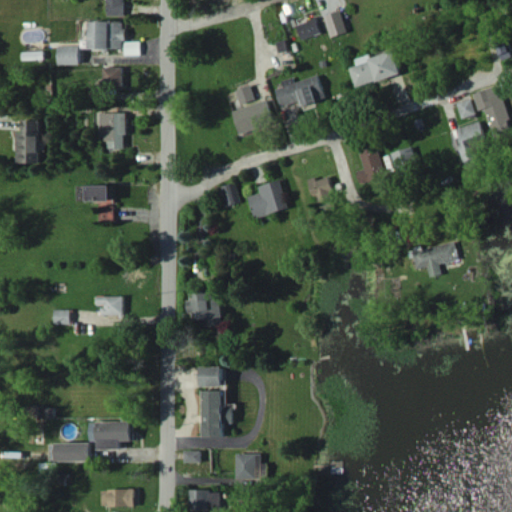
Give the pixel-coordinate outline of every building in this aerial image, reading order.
[(109,0),(109,15),(125,15),(125,0),(109,0)] [(324,15),(331,37),(348,31),(341,10),(324,15)] [(297,23),(302,39),(322,33),(317,17),(297,23)] [(91,48),(127,48),(126,20),(91,20),(91,48)] [(127,55),(142,54),(142,40),(126,40),(127,55)] [(82,64),(82,45),(59,45),(60,64),(82,64)] [(357,87),(403,72),(396,50),(371,57),(370,53),(356,58),(358,64),(350,67),(357,87)] [(125,82),(125,66),(105,67),(105,82),(125,82)] [(295,81),(293,77),(282,80),(283,86),(276,88),(281,106),(301,101),(303,106),(326,100),(320,75),(295,81)] [(237,89),(241,103),(256,99),(252,85),(237,89)] [(475,92),(480,110),(487,108),(495,137),(511,132),(511,123),(504,95),(500,96),(497,85),(475,92)] [(104,100),(104,87),(94,87),(94,100),(104,100)] [(463,118),(477,114),(473,98),(459,102),(463,118)] [(233,110),(241,133),(275,122),(268,99),(233,110)] [(102,112),(102,138),(108,138),(108,148),(128,148),(127,112),(102,112)] [(42,163),(43,119),(25,119),(25,131),(20,131),(20,162),(42,163)] [(467,167),(480,164),(477,153),(489,150),(482,121),(457,127),(467,167)] [(358,171),(361,183),(388,175),(378,144),(361,149),(366,168),(358,171)] [(393,152),(399,169),(419,163),(414,145),(393,152)] [(311,181),(319,204),(337,197),(329,174),(311,181)] [(255,218),(290,207),(282,179),(259,185),(261,192),(249,195),(255,218)] [(222,184),(225,205),(240,203),(237,183),(222,184)] [(116,184),(89,185),(90,195),(81,195),(81,200),(117,199),(116,184)] [(415,250),(418,268),(430,266),(432,276),(444,274),(442,263),(461,259),(457,241),(415,250)] [(190,292),(193,319),(204,318),(204,326),(223,324),(220,289),(190,292)] [(126,294),(98,295),(98,304),(105,304),(105,315),(127,314),(126,294)] [(75,309),(57,309),(57,323),(74,324),(75,309)] [(223,365),(201,366),(202,385),(224,385),(223,365)] [(224,436),(224,422),(234,422),(233,407),(224,407),(224,389),(204,390),(205,436),(224,436)] [(94,421),(94,441),(100,440),(100,449),(124,448),(124,440),(135,440),(134,420),(94,421)] [(94,442),(53,443),(53,460),(95,459),(94,442)] [(185,450),(185,462),(202,461),(202,450),(185,450)] [(236,478),(269,478),(269,462),(262,462),(262,453),(236,452),(236,478)] [(138,488),(104,488),(104,505),(138,506),(138,488)] [(191,509),(223,509),(222,490),(191,490),(191,509)]
